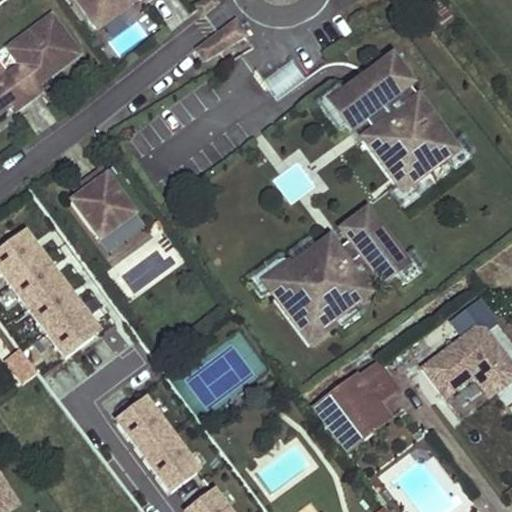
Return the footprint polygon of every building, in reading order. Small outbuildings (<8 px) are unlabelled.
[(147,0),(69,0),(94,32),(136,0),(137,0),(141,5),(147,0)] [(452,19),(437,0),(432,0),(424,6),(425,7),(440,27),(452,19)] [(195,10),(201,18),(213,8),(208,1),(195,10)] [(16,68),(4,77),(24,105),(37,95),(33,90),(76,58),(48,20),(4,53),(16,68)] [(231,25),(211,41),(218,50),(239,34),(231,25)] [(211,41),(194,53),(201,62),(218,50),(211,41)] [(406,87),(386,60),(325,106),(345,133),(359,123),(368,135),(358,142),(406,206),(460,164),(403,89),(406,87)] [(287,63),(260,83),(273,101),(300,82),(287,63)] [(24,105),(4,77),(0,72),(0,115),(8,110),(12,115),(24,105)] [(77,201),(69,207),(97,245),(112,234),(132,219),(98,175),(80,189),(85,195),(77,201)] [(80,189),(72,195),(77,201),(85,195),(80,189)] [(271,284),(263,290),(307,347),(334,327),(331,324),(367,296),(359,285),(371,276),(379,287),(405,267),(363,213),(337,233),(346,244),(334,253),(326,242),(290,269),(287,266),(268,280),(271,284)] [(100,343),(23,232),(0,247),(0,296),(54,375),(100,343)] [(112,234),(97,245),(109,260),(124,249),(112,234)] [(448,327),(459,341),(416,373),(442,408),(472,385),(488,407),(511,389),(511,367),(487,335),(497,328),(479,303),(448,327)] [(18,353),(2,365),(20,390),(36,379),(18,353)] [(381,366),(362,381),(380,407),(400,393),(381,366)] [(317,411),(348,454),(392,422),(380,407),(362,381),(360,378),(317,411)] [(160,506),(198,484),(151,404),(113,426),(160,506)] [(0,511),(20,511),(0,482),(0,511)]
